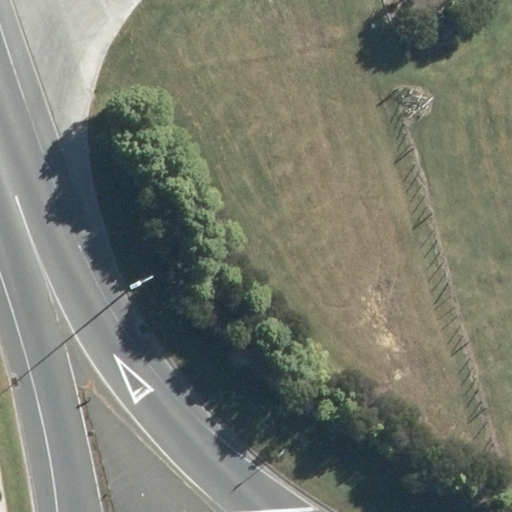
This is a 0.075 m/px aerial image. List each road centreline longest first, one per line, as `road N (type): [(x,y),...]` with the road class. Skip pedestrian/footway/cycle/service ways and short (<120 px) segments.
road 1 (secondary): [(0,133),(166,423),(240,511)]
road 2 (secondary): [(76,511),(67,436),(0,148)]
